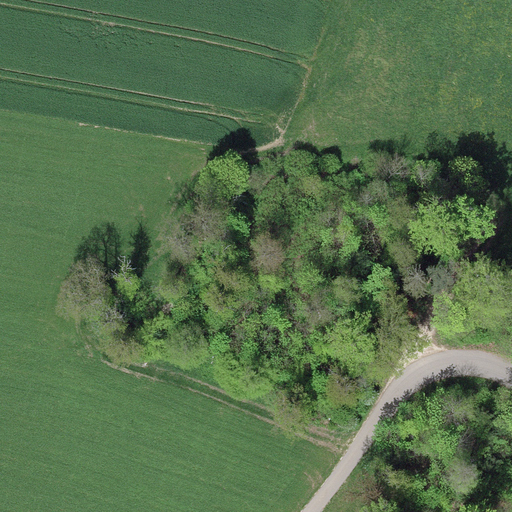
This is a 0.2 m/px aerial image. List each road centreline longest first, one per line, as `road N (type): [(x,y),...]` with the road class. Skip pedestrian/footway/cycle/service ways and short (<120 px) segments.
road 1 (residential): [(303,511),(403,387),(455,365),(511,374)]
road 2 (track): [(428,371),(426,337),(511,190)]
